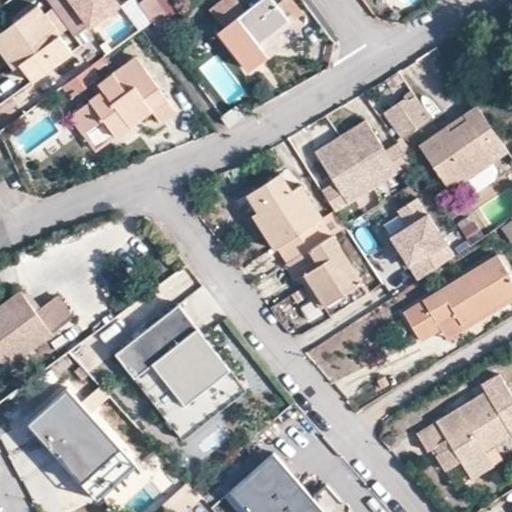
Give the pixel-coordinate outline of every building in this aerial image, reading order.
[(118,2),(116,0),(48,0),(74,35),(118,2)] [(154,0),(147,0),(140,5),(158,29),(169,20),(154,0)] [(244,0),(222,0),(214,6),(221,15),(232,3),(237,9),(246,2),(244,0)] [(277,4),(274,0),(259,0),(218,31),(248,70),(267,56),(258,43),(289,20),(285,15),(277,4)] [(297,0),(284,0),(277,4),(285,15),(292,9),(299,17),(307,11),(297,0)] [(45,14),(39,5),(0,33),(0,50),(13,69),(20,64),(32,81),(73,52),(59,33),(67,27),(53,8),(45,14)] [(175,29),(169,20),(158,29),(164,38),(175,29)] [(103,55),(62,85),(71,97),(99,77),(96,73),(109,63),(103,55)] [(70,116),(82,133),(103,119),(116,137),(153,110),(161,123),(177,111),(136,56),(98,84),(103,91),(70,116)] [(418,127),(431,118),(415,93),(394,107),(403,120),(411,115),(418,127)] [(496,134),(477,104),(463,113),(468,120),(452,129),(448,124),(419,143),(450,189),(495,159),(493,155),(485,143),(496,134)] [(223,118),(231,129),(246,119),(238,108),(223,118)] [(468,120),(463,113),(448,124),(452,129),(468,120)] [(403,120),(410,132),(418,127),(411,115),(403,120)] [(103,119),(82,133),(96,152),(116,137),(103,119)] [(325,193),(339,214),(414,164),(400,144),(388,152),(368,121),(318,154),(338,185),(325,193)] [(485,143),(493,155),(506,147),(496,134),(485,143)] [(279,247),(288,263),(331,236),(321,220),(324,218),(303,185),(295,190),(282,173),(243,198),(248,206),(254,214),(267,207),(289,240),(279,247)] [(411,270),(418,281),(456,257),(418,198),(397,211),(408,228),(391,239),(401,254),(408,265),(411,270)] [(267,207),(254,214),(275,249),(279,247),(289,240),(267,207)] [(365,216),(348,228),(384,281),(401,270),(365,216)] [(511,220),(500,228),(511,242),(511,241),(511,220)] [(288,263),(286,265),(296,281),(302,277),(307,275),(308,277),(311,281),(306,284),(322,308),(333,301),(341,313),(370,293),(333,235),(331,236),(288,263)] [(403,269),(408,265),(401,254),(396,258),(403,269)] [(431,334),(442,328),(438,322),(454,312),(462,324),(511,293),(511,277),(498,255),(405,312),(423,339),(431,334)] [(307,275),(302,277),(306,284),(311,281),(308,277),(307,275)] [(0,362),(3,367),(52,330),(37,309),(22,288),(0,305),(0,362)] [(37,309),(52,330),(73,314),(58,293),(37,309)] [(438,322),(442,328),(449,340),(511,300),(511,293),(462,324),(454,312),(438,322)] [(330,319),(341,313),(333,301),(322,308),(330,319)] [(175,302),(126,343),(145,366),(135,375),(170,416),(191,398),(208,418),(246,386),(175,302)] [(126,343),(116,352),(135,375),(145,366),(126,343)] [(484,386),(488,394),(511,433),(511,390),(503,375),(484,386)] [(69,386),(31,421),(101,497),(140,462),(69,386)] [(452,447),(444,451),(437,455),(447,471),(462,462),(472,480),(495,466),(487,454),(511,439),(511,433),(488,394),(418,436),(422,442),(428,452),(441,445),(448,441),(452,447)] [(191,398),(170,416),(186,436),(208,418),(191,398)] [(441,445),(444,451),(452,447),(448,441),(441,445)] [(274,452),(232,489),(252,511),(352,511),(329,485),(315,498),(274,452)]
